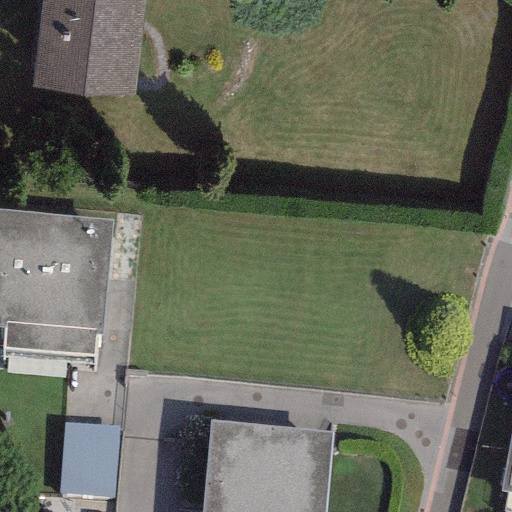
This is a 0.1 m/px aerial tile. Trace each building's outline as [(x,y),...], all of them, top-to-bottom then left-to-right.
[(40,0),(31,87),(134,98),(144,0),(40,0)] [(110,222),(0,210),(0,328),(3,329),(1,349),(91,358),(93,334),(98,334),(110,222)] [(511,419),(499,492),(511,493),(511,419)] [(324,511),(333,433),(211,421),(201,511),(324,511)] [(117,427),(62,423),(57,495),(112,499),(117,427)]
